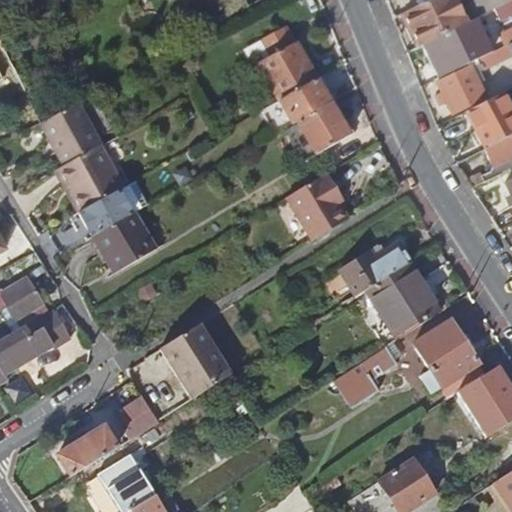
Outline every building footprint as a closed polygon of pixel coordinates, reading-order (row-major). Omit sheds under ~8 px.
[(422,46),(465,24),(456,5),(465,0),(432,0),(411,11),(402,15),(419,48),(422,46)] [(465,24),(422,46),(438,79),(454,72),(449,62),(453,60),(449,53),(465,46),(468,52),(487,42),(475,19),(465,24)] [(279,103),(316,82),(296,45),(259,66),(279,103)] [(23,90),(4,49),(0,51),(0,87),(5,98),(23,90)] [(470,68),(437,85),(441,94),(434,97),(439,108),(446,104),(451,115),(485,98),(470,68)] [(291,125),(296,123),(328,104),(316,82),(279,103),(291,125)] [(511,111),(503,94),(465,113),(475,133),(480,131),(488,147),(511,134),(511,111)] [(296,123),(315,158),(348,138),(329,104),(328,104),(296,123)] [(100,147),(77,105),(40,124),(63,167),(99,148),(100,147)] [(484,182),(511,169),(511,134),(488,147),(485,149),(493,166),(489,172),(481,176),(484,182)] [(118,192),(122,190),(99,148),(63,167),(54,172),(66,192),(69,189),(82,213),(118,192)] [(293,195),(309,220),(336,203),(335,202),(341,198),(327,175),(293,195)] [(122,190),(118,192),(131,215),(132,215),(144,208),(132,185),(122,190)] [(78,215),(82,213),(69,189),(66,192),(78,215)] [(82,213),(78,215),(91,238),(131,215),(118,192),(82,213)] [(309,220),(320,239),(347,221),(339,207),(336,203),(309,220)] [(91,238),(112,277),(154,252),(132,215),(131,215),(91,238)] [(338,273),(354,298),(364,292),(408,264),(409,263),(402,252),(408,249),(398,234),(377,248),(376,247),(363,255),(364,257),(338,273)] [(408,264),(364,292),(395,341),(438,313),(408,264)] [(1,295),(0,293),(0,301),(2,301),(19,331),(27,326),(46,315),(26,280),(1,295)] [(19,331),(0,341),(0,383),(5,380),(2,375),(50,347),(51,349),(68,339),(52,311),(46,315),(27,326),(19,331)] [(440,390),(476,366),(478,365),(450,321),(412,345),(440,390)] [(197,328),(158,353),(189,403),(227,379),(228,378),(197,328)] [(384,348),(332,382),(350,410),(377,393),(370,382),(395,366),(384,348)] [(480,379),(483,377),(476,366),(440,390),(446,400),(455,395),(480,379)] [(481,380),(480,379),(455,395),(462,406),(478,397),(487,391),(498,407),(488,413),(496,426),(511,415),(511,394),(496,370),(481,380)] [(478,397),(488,413),(498,407),(487,391),(478,397)] [(155,424),(138,397),(111,415),(128,441),(155,424)] [(56,457),(68,479),(114,450),(101,429),(56,457)] [(134,461),(100,482),(118,511),(178,511),(168,496),(157,503),(137,471),(148,464),(143,456),(134,461)] [(351,511),(450,511),(439,493),(433,496),(411,463),(346,504),(351,511)] [(511,511),(511,472),(494,485),(511,511)] [(474,511),(478,510),(471,499),(458,508),(461,511),(474,511)]
